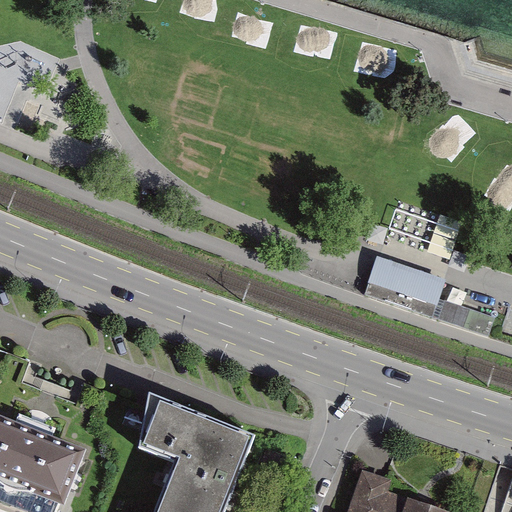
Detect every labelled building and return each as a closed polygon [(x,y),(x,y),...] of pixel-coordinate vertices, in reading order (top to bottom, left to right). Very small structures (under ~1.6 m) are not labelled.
[(377,262),(368,287),(437,310),(440,303),(446,286),(377,262)] [(495,321),(440,303),(437,310),(434,322),(489,340),(495,321)] [(260,439),(160,403),(143,451),(175,463),(167,486),(235,510),(260,439)] [(77,511),(99,457),(0,417),(0,499),(31,511),(77,511)] [(401,480),(365,469),(351,511),(461,511),(463,509),(398,489),(401,480)] [(234,511),(235,510),(167,486),(157,511),(234,511)]
